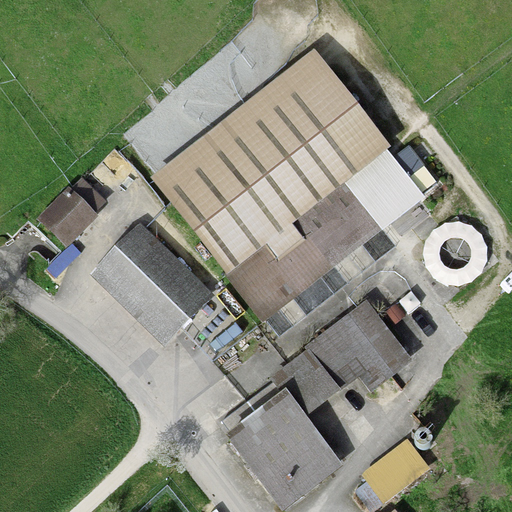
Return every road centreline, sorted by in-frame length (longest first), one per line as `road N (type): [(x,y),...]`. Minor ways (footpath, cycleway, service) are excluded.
road 1 (residential): [(232,511),(168,426),(70,324),(0,278)]
road 2 (track): [(168,426),(75,511)]
